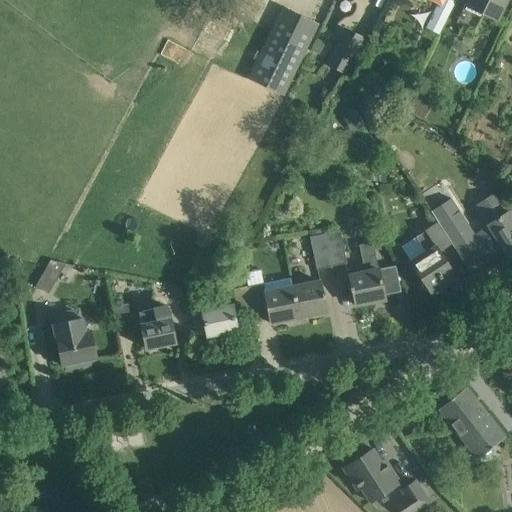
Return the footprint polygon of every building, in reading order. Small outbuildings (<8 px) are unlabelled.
[(468,0),(467,4),(459,21),(475,30),(483,13),(497,20),(506,0),(468,0)] [(248,78),(286,96),(320,23),(282,6),(248,78)] [(440,36),(450,16),(435,8),(425,28),(440,36)] [(329,62),(347,71),(364,37),(347,28),(329,62)] [(352,105),(339,113),(354,134),(367,126),(352,105)] [(511,216),(509,211),(496,192),(476,204),(489,226),(463,243),(455,248),(466,265),(489,250),(492,255),(503,248),(509,258),(511,255),(511,216)] [(438,222),(439,224),(459,211),(452,199),(431,212),(438,222)] [(452,244),(441,227),(439,224),(438,222),(416,237),(418,239),(402,248),(424,282),(423,288),(428,288),(431,292),(434,290),(442,292),(443,284),(456,276),(440,251),(452,244)] [(326,232),(333,266),(348,262),(341,229),(326,232)] [(319,269),(333,266),(326,232),(311,236),(319,269)] [(385,299),(381,279),(373,241),(360,243),(365,271),(349,274),(352,286),(350,287),(351,291),(353,290),(356,305),(385,299)] [(52,291),(64,264),(51,258),(38,285),(52,291)] [(266,282),(247,286),(253,314),(269,310),(271,322),(299,317),(292,285),(291,277),(266,282)] [(320,280),(292,285),(299,317),(326,311),(323,297),(325,296),(325,292),(323,292),(320,280)] [(217,297),(200,300),(203,316),(207,335),(237,329),(235,317),(253,314),(247,286),(233,289),(237,304),(220,308),(217,297)] [(168,306),(138,311),(146,348),(176,342),(171,319),(170,319),(168,306)] [(72,367),(78,366),(78,362),(97,358),(89,316),(69,320),(70,326),(48,331),(50,344),(58,343),(62,365),(64,364),(67,368),(72,367)] [(466,387),(439,409),(478,458),(505,436),(466,387)] [(385,459),(381,462),(373,448),(344,467),(358,490),(362,488),(371,502),(400,483),(385,459)] [(399,511),(414,511),(430,502),(416,480),(401,489),(406,497),(394,504),(399,511)]
